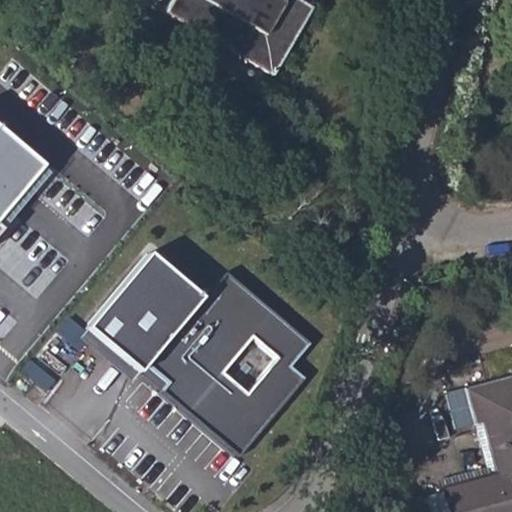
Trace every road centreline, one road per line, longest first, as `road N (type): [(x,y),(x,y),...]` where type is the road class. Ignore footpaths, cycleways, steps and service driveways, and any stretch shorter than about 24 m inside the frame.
road 1 (unclassified): [(408,243),(316,511)]
road 2 (unclassified): [(457,0),(408,243)]
road 3 (unclassified): [(130,511),(0,403)]
